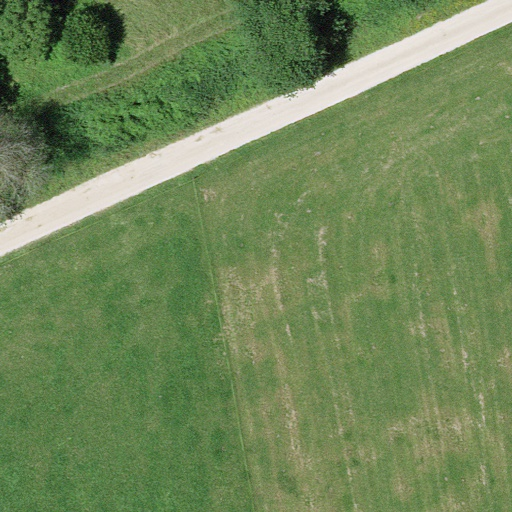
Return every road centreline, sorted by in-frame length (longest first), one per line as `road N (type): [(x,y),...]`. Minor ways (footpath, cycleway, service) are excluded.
road 1 (track): [(0,235),(511,3)]
road 2 (track): [(274,0),(0,117)]
